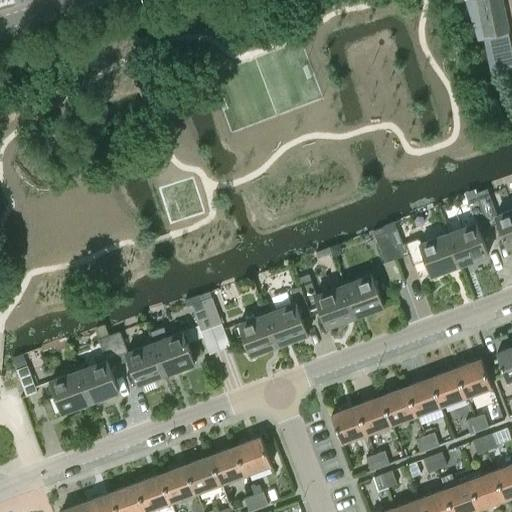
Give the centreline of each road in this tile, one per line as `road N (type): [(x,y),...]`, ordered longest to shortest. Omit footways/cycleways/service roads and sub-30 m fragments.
road 1 (residential): [(35,475),(276,386)]
road 2 (residential): [(276,386),(511,298)]
road 3 (residential): [(322,511),(276,386)]
